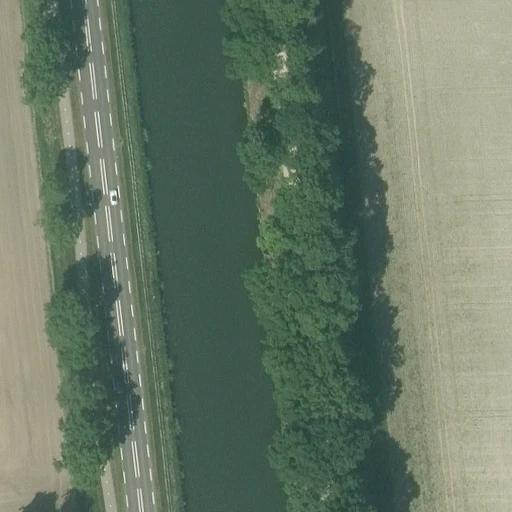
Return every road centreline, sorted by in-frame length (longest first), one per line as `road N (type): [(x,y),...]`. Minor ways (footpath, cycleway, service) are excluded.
road 1 (track): [(331,511),(273,0)]
road 2 (primary): [(140,511),(84,0)]
